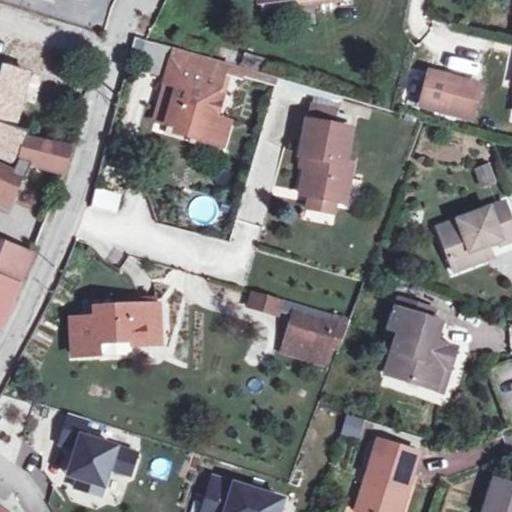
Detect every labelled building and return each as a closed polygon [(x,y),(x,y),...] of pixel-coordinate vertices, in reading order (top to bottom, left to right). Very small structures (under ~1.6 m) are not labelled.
[(34,34),(0,20),(0,43),(12,48),(9,55),(24,61),(34,34)] [(181,47),(177,60),(211,70),(215,57),(181,47)] [(170,81),(178,83),(186,86),(174,122),(195,128),(203,137),(215,140),(230,92),(224,90),(232,62),(215,57),(211,70),(177,60),(170,81)] [(443,74),(434,107),(485,120),(493,87),(443,74)] [(0,175),(1,176),(14,145),(16,140),(0,136),(0,132),(17,80),(0,76),(0,175)] [(186,86),(178,83),(168,120),(174,122),(186,86)] [(325,194),(350,201),(358,203),(367,165),(359,163),(366,130),(322,122),(313,156),(323,158),(314,192),(325,194)] [(56,155),(14,145),(1,176),(0,178),(0,196),(3,190),(6,191),(12,173),(47,184),(56,155)] [(476,189),(494,187),(491,166),(473,168),(476,189)] [(249,184),(236,215),(259,224),(272,193),(249,184)] [(94,187),(89,206),(116,214),(121,195),(94,187)] [(347,214),(350,201),(325,194),(322,209),(347,214)] [(485,249),(500,245),(511,242),(511,205),(470,219),(473,228),(449,237),(460,273),(489,264),(485,249)] [(446,227),(449,237),(473,228),(470,219),(446,227)] [(503,259),(500,245),(485,249),(489,264),(503,259)] [(16,257),(6,253),(3,259),(14,263),(16,257)] [(0,290),(3,292),(14,263),(3,259),(0,257),(0,290)] [(292,296),(265,289),(260,302),(288,310),(292,296)] [(410,297),(406,309),(441,320),(444,310),(410,297)] [(97,314),(83,316),(89,354),(113,350),(117,349),(117,352),(140,349),(139,345),(144,345),(173,341),(168,300),(107,307),(109,317),(98,319),(97,314)] [(434,341),(441,320),(406,309),(399,330),(409,333),(395,368),(422,378),(455,389),(468,352),(445,345),(434,341)] [(303,318),(296,341),(335,352),(336,349),(340,336),(342,330),(303,318)] [(452,324),(441,320),(434,341),(445,345),(452,324)] [(350,338),(340,336),(336,349),(346,352),(350,338)] [(335,352),(296,341),(292,354),(331,367),(335,352)] [(451,398),(455,389),(422,378),(419,386),(451,398)] [(16,416),(7,411),(1,422),(10,427),(16,416)] [(151,455),(96,437),(102,420),(83,414),(73,444),(90,449),(82,471),(93,475),(91,479),(88,488),(114,497),(123,469),(143,476),(151,455)] [(344,416),(339,435),(365,441),(370,422),(344,416)] [(386,440),(361,511),(403,511),(413,488),(418,490),(431,456),(386,440)] [(291,511),(295,501),(225,478),(213,511),(291,511)] [(487,511),(511,511),(511,484),(499,480),(487,511)] [(0,511),(13,511),(0,503),(0,511)]
